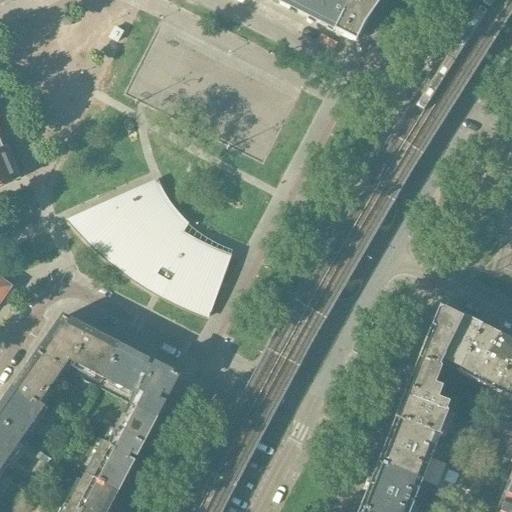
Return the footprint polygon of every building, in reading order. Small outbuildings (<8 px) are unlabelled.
[(295,13),(301,0),(278,0),(276,4),(295,13)] [(313,23),(324,0),(301,0),(295,13),(313,23)] [(331,32),(346,0),(324,0),(313,23),(331,32)] [(352,42),(376,7),(367,0),(346,0),(331,32),(352,42)] [(0,188),(17,181),(16,178),(18,177),(12,162),(10,163),(4,149),(2,150),(0,144),(0,188)] [(196,243),(186,237),(181,234),(185,227),(182,224),(177,218),(174,215),(169,209),(164,202),(162,198),(155,185),(72,222),(72,221),(67,223),(72,229),(81,239),(86,244),(96,253),(106,262),(111,267),(121,274),(131,282),(141,289),(147,292),(158,298),(168,304),(173,306),(183,311),(194,316),(199,318),(205,320),(207,314),(206,314),(227,256),(217,252),(211,250),(206,248),(196,243)] [(0,302),(10,288),(0,280),(0,302)] [(440,364),(462,320),(438,308),(417,361),(439,370),(438,368),(440,364)] [(120,349),(62,319),(38,353),(63,371),(99,389),(120,349)] [(458,372),(480,329),(462,320),(440,364),(458,372)] [(477,382),(499,338),(480,329),(458,372),(477,382)] [(495,391),(511,357),(511,344),(499,338),(477,382),(495,391)] [(176,378),(120,349),(99,389),(129,404),(128,405),(155,419),(176,378)] [(38,353),(14,387),(0,407),(0,421),(24,439),(45,409),(39,404),(63,371),(38,353)] [(511,399),(511,357),(495,391),(511,399)] [(434,387),(440,372),(439,370),(417,361),(406,389),(437,401),(441,390),(434,387)] [(443,413),(447,405),(437,401),(406,389),(393,423),(438,440),(444,442),(451,424),(448,422),(450,416),(443,413)] [(459,390),(456,397),(467,402),(470,395),(459,390)] [(128,405),(107,446),(102,442),(85,475),(116,492),(155,419),(128,405)] [(0,471),(24,439),(0,421),(0,471)] [(511,424),(503,421),(500,426),(501,427),(500,430),(510,434),(511,428),(511,424)] [(490,440),(493,432),(496,425),(490,422),(477,453),(484,455),(485,451),(490,440)] [(429,462),(438,440),(393,423),(384,445),(429,462)] [(498,444),(490,440),(485,451),(493,454),(498,444)] [(420,485),(429,462),(384,445),(375,467),(420,485)] [(495,455),(493,454),(485,451),(484,455),(479,465),(476,471),(487,476),(495,455)] [(37,452),(33,457),(43,464),(47,458),(37,452)] [(476,471),(479,465),(469,461),(464,472),(474,476),(476,471)] [(412,506),(420,485),(375,467),(366,489),(412,506)] [(479,495),(487,476),(476,471),(474,476),(473,478),(468,491),(479,495)] [(105,511),(116,492),(85,475),(65,511),(105,511)] [(511,507),(511,485),(505,483),(498,502),(511,507)] [(357,511),(409,511),(412,506),(366,489),(357,511)] [(446,511),(458,511),(463,501),(450,497),(444,511),(446,511)] [(511,511),(511,507),(498,502),(493,511),(511,511)]
